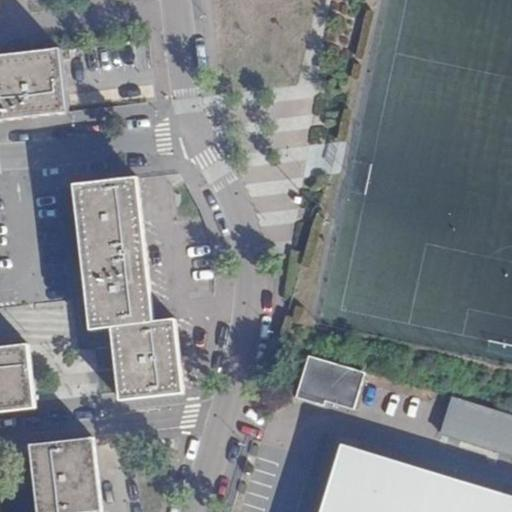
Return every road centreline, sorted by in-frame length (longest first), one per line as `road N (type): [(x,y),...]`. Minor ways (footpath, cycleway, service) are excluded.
road 1 (residential): [(231,417),(252,311),(247,232),(194,132)]
road 2 (residential): [(231,417),(0,441)]
road 3 (residential): [(194,132),(88,154),(0,157)]
road 4 (residential): [(194,132),(176,0)]
